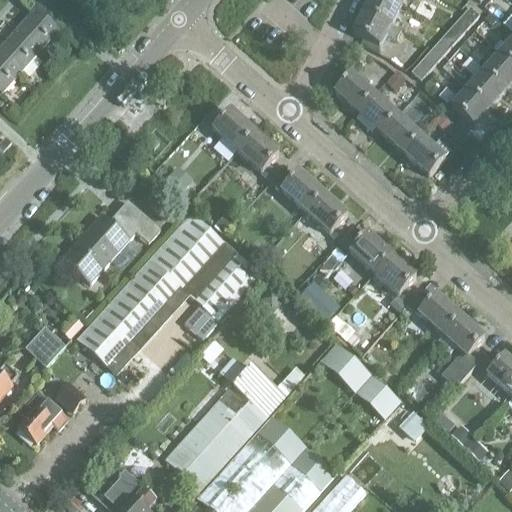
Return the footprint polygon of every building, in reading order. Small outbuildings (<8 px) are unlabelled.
[(402,7),(388,0),(372,0),(365,15),(395,31),(401,20),(397,17),(402,7)] [(47,46),(58,33),(35,12),(31,9),(25,15),(29,18),(23,25),(15,33),(39,55),(47,46)] [(421,85),(480,19),(470,10),(411,76),(421,85)] [(395,31),(365,15),(353,37),(379,50),(386,38),(396,43),(401,35),(395,32),(395,31)] [(24,71),(35,59),(39,55),(15,33),(12,37),(0,49),(0,57),(20,76),(24,71)] [(511,36),(510,34),(501,43),(494,51),(501,57),(511,66),(511,36)] [(0,95),(1,96),(20,76),(0,57),(0,95)] [(511,66),(501,57),(485,75),(506,94),(511,87),(511,66)] [(485,75),(484,76),(477,70),(471,77),(477,83),(469,92),(490,112),(506,94),(485,75)] [(335,95),(359,116),(374,99),(350,78),(335,95)] [(474,130),(490,112),(469,92),(452,111),(474,130)] [(374,99),(359,116),(382,137),(398,120),(374,99)] [(229,113),(219,124),(210,116),(203,124),(237,154),(254,135),(229,113)] [(398,120),(382,137),(406,158),(421,141),(398,120)] [(279,157),(254,135),(237,154),(272,184),(278,177),(269,168),(279,157)] [(421,141),(406,158),(430,180),(445,162),(421,141)] [(0,159),(3,156),(10,148),(5,143),(0,147),(0,159)] [(298,174),(288,185),(278,177),(272,184),(279,191),(281,193),(306,215),(322,197),(298,174)] [(347,219),(322,197),(306,215),(310,219),(330,237),(340,246),(347,238),(338,230),(347,219)] [(148,247),(160,233),(129,205),(117,218),(121,221),(114,229),(103,218),(63,263),(89,286),(135,235),(148,247)] [(218,325),(259,280),(190,217),(76,343),(147,408),(220,327),(218,325)] [(366,236),(357,247),(347,238),(340,246),(346,251),(350,254),(375,277),(391,258),(366,236)] [(260,261),(264,252),(251,247),(247,256),(260,261)] [(416,280),(391,258),(375,277),(399,298),(389,309),(400,318),(409,307),(416,300),(406,291),(416,280)] [(274,264),(266,266),(268,273),(276,271),(274,264)] [(284,307),(271,295),(265,302),(278,313),(284,307)] [(435,298),(426,308),(416,300),(409,307),(443,338),(460,320),(435,298)] [(69,344),(83,329),(74,320),(60,334),(69,344)] [(484,342),(460,320),(443,338),(471,362),(456,378),(463,385),(478,369),(485,361),(475,352),(484,342)] [(65,350),(51,338),(44,331),(25,353),(46,371),(65,350)] [(375,372),(391,354),(378,343),(362,361),(375,372)] [(205,356),(211,363),(224,350),(218,344),(205,356)] [(339,345),(322,363),(385,423),(402,404),(339,345)] [(511,366),(503,358),(494,369),(485,361),(478,369),(486,377),(511,399),(511,398),(511,366)] [(10,388),(17,380),(4,368),(0,373),(0,405),(13,391),(10,388)] [(286,400),(252,369),(165,465),(199,496),(286,400)] [(382,380),(394,390),(402,381),(390,371),(382,380)] [(86,404),(67,387),(55,400),(73,417),(86,404)] [(19,416),(26,423),(18,433),(36,449),(52,430),(58,435),(67,424),(36,397),(19,416)] [(140,419),(147,412),(142,409),(136,416),(140,419)] [(305,511),(335,479),(271,421),(197,503),(206,511),(205,511),(305,511)] [(465,452),(479,465),(488,455),(474,442),(465,452)] [(511,473),(509,471),(508,473),(499,483),(511,493),(511,473)] [(351,511),(365,497),(346,479),(315,511),(351,511)] [(148,511),(155,504),(159,501),(152,495),(148,498),(143,493),(138,489),(131,497),(121,489),(111,500),(115,508),(118,511),(148,511)]
